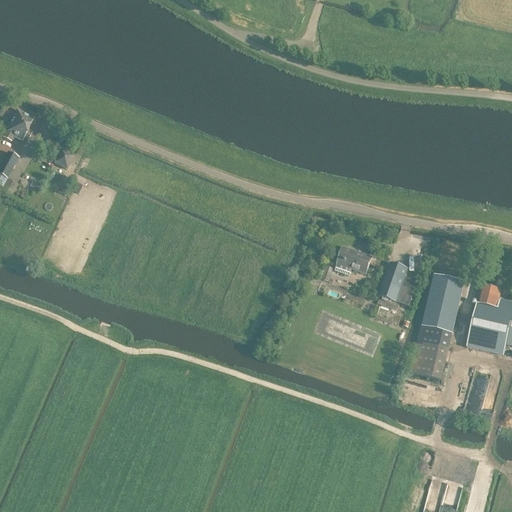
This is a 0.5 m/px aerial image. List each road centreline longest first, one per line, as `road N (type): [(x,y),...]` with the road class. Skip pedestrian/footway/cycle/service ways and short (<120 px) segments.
road 1 (track): [(0,295),(128,352),(163,351),(434,443),(460,353)]
road 2 (tertiary): [(511,239),(239,182),(0,85)]
road 3 (unclassified): [(511,97),(324,72),(258,46),(179,0)]
road 4 (track): [(486,234),(460,353),(511,371),(486,454)]
